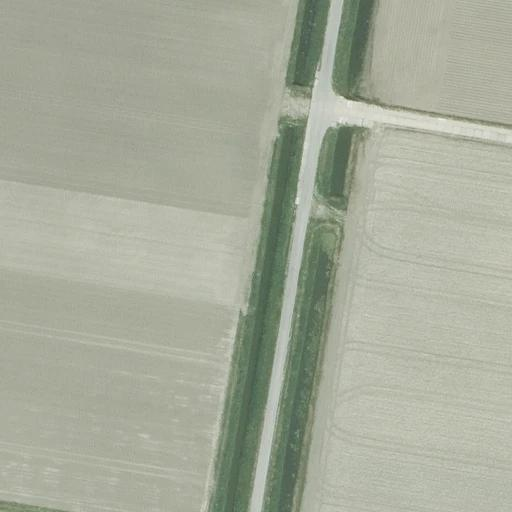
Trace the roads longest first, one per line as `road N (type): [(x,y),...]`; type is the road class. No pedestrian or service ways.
road 1 (unclassified): [(252,511),(334,0)]
road 2 (unknown): [(315,115),(511,149)]
